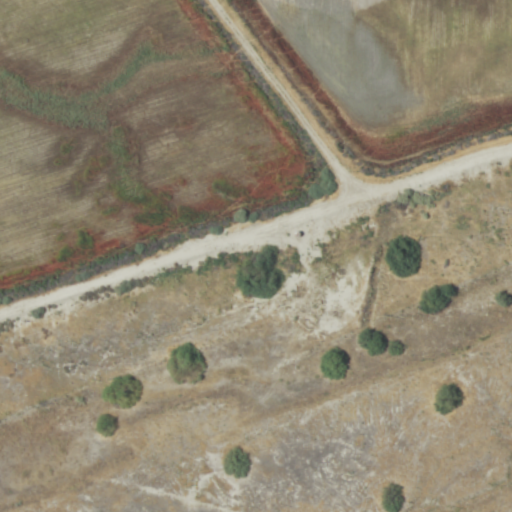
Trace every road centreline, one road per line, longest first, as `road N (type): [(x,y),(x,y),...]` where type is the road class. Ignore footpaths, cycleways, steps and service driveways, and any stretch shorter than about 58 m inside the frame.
road 1 (track): [(0,294),(511,136)]
road 2 (track): [(212,0),(352,182)]
